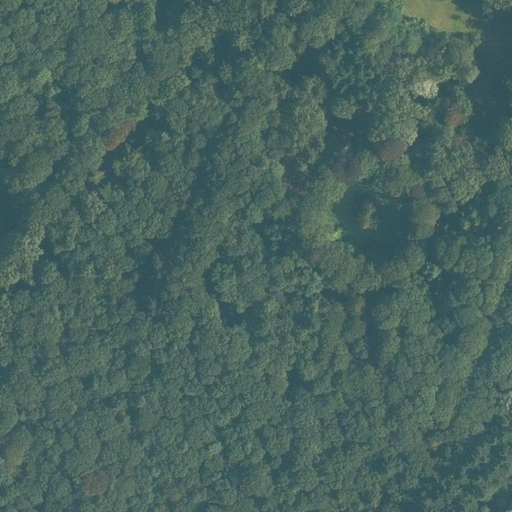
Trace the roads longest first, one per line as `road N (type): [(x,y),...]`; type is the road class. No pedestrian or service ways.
road 1 (track): [(511,195),(432,390),(449,438)]
road 2 (track): [(386,511),(511,355)]
road 3 (track): [(177,307),(0,388)]
road 4 (track): [(0,59),(165,0)]
road 5 (track): [(177,307),(322,235)]
